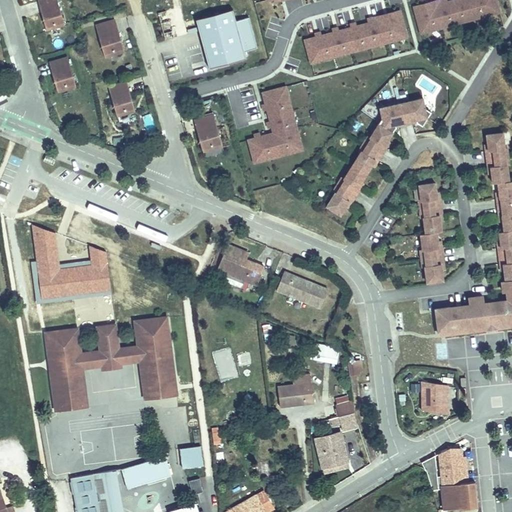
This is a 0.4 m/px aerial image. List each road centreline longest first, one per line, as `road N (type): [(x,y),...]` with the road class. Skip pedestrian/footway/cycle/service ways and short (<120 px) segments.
road 1 (residential): [(372,301),(439,290),(466,271),(458,163),(446,145)]
road 2 (residential): [(348,0),(290,23),(266,69),(162,100)]
road 3 (residential): [(168,186),(345,262)]
road 4 (residential): [(446,145),(413,151),(345,262)]
road 5 (residential): [(372,301),(388,424),(402,458)]
road 6 (residential): [(21,124),(168,186)]
road 7 (residential): [(446,145),(511,29)]
road 8 (residential): [(21,124),(24,69),(3,0)]
